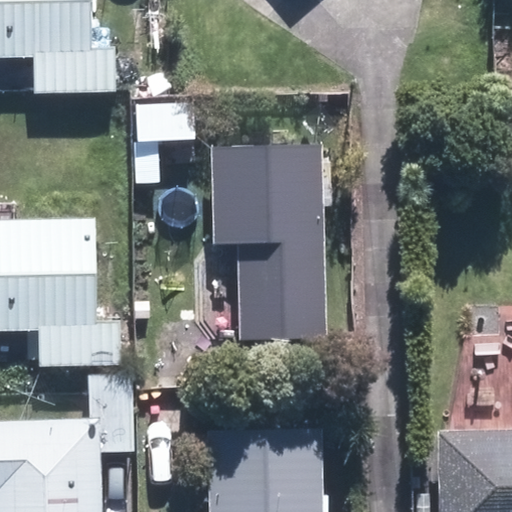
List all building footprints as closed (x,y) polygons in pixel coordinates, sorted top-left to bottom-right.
[(75,0),(0,0),(0,62),(32,62),(32,94),(96,93),(95,57),(77,58),(75,0)] [(481,9),(439,10),(441,85),(483,85),(481,9)] [(193,110),(125,108),(124,147),(192,149),(193,110)] [(306,157),(201,159),(203,256),(227,255),(229,344),(310,342),(306,157)] [(78,234),(0,235),(0,332),(29,332),(30,365),(109,364),(109,336),(80,336),(78,234)] [(186,264),(146,262),(141,339),(181,342),(186,264)] [(84,511),(83,435),(0,436),(0,511),(84,511)] [(511,511),(511,444),(434,446),(434,511),(511,511)] [(301,511),(300,447),(206,449),(207,511),(301,511)]
